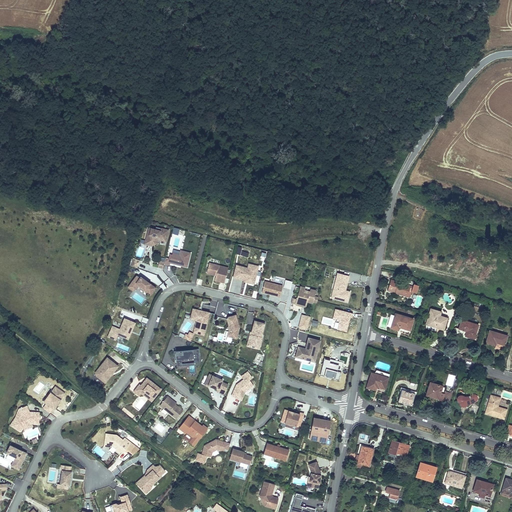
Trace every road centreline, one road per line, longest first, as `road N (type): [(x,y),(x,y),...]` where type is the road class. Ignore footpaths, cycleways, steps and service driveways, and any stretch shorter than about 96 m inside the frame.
road 1 (unclassified): [(364,332),(400,176),(467,78),(492,56),(511,53)]
road 2 (track): [(237,511),(0,322)]
road 3 (residential): [(279,370),(285,332),(275,311),(191,288),(163,296),(144,347)]
road 4 (residential): [(349,413),(511,462)]
road 5 (residential): [(511,448),(352,400)]
road 6 (residential): [(152,365),(231,426),(261,421),(274,399)]
road 7 (residential): [(511,378),(364,332)]
